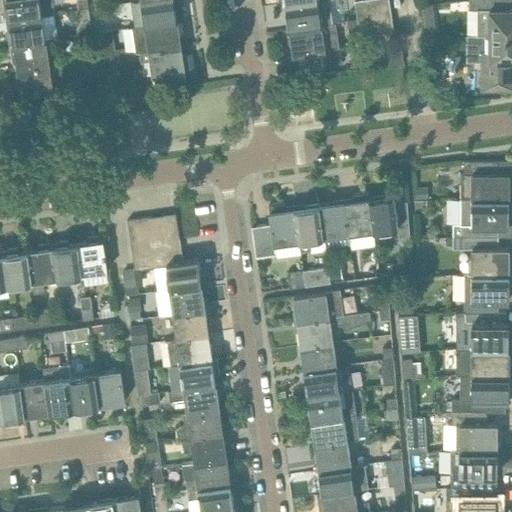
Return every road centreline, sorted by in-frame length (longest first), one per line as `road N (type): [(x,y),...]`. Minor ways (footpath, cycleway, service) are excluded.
road 1 (residential): [(223,166),(273,511)]
road 2 (residential): [(266,160),(511,125)]
road 3 (residential): [(0,199),(223,166)]
road 4 (residential): [(266,160),(243,0)]
road 5 (residential): [(0,461),(141,440)]
